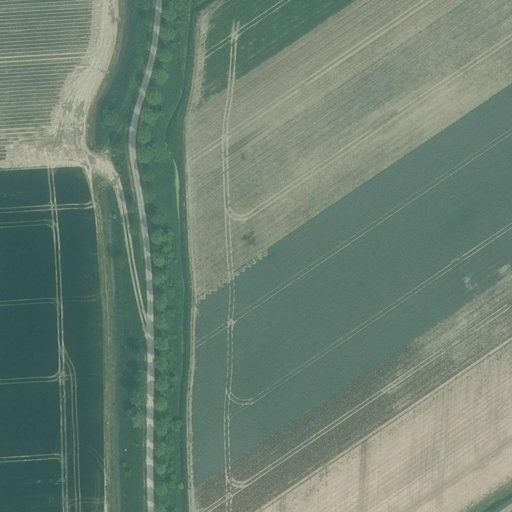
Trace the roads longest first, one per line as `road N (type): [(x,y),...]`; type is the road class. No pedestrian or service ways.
road 1 (unclassified): [(152,511),(147,251),(131,142),(158,0)]
road 2 (track): [(56,164),(92,164),(114,180),(149,321)]
